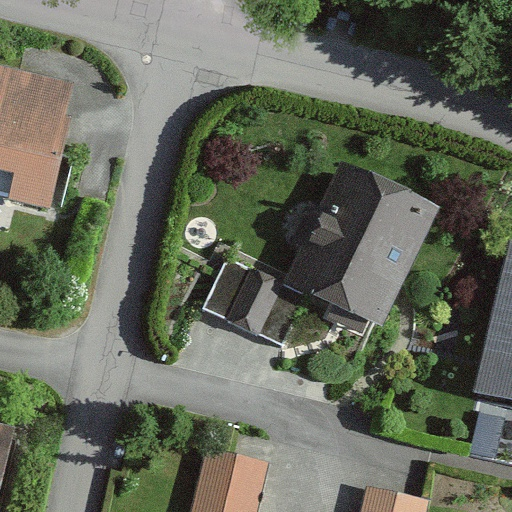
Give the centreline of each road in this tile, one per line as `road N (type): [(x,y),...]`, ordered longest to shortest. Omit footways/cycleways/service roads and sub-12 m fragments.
road 1 (residential): [(511,132),(182,42)]
road 2 (residential): [(182,42),(104,372)]
road 3 (residential): [(104,372),(332,428)]
road 4 (residential): [(182,42),(13,0)]
road 5 (residential): [(104,372),(73,511)]
